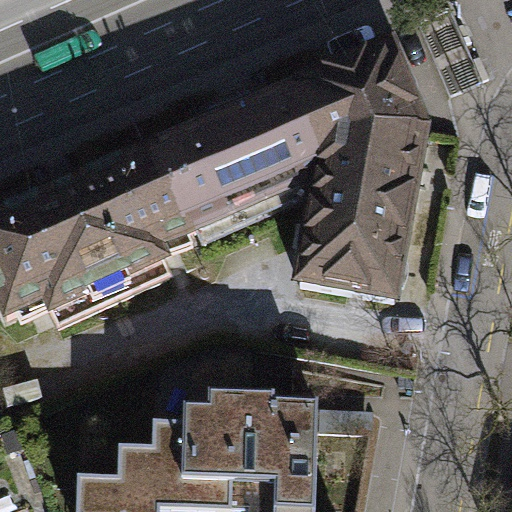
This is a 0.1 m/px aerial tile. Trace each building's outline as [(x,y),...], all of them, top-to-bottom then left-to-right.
[(298,291),(392,305),(424,136),(391,47),(301,85),(324,148),(318,181),(298,291)] [(318,181),(324,148),(301,85),(157,148),(195,231),(318,181)] [(157,148),(0,219),(0,308),(6,321),(47,302),(58,327),(170,276),(158,248),(195,231),(157,148)] [(317,511),(317,410),(272,410),(272,403),(208,403),(208,419),(181,419),(181,435),(150,435),(150,461),(119,461),(119,489),(78,489),(77,511),(317,511)] [(7,465),(0,468),(0,507),(20,500),(7,465)]
